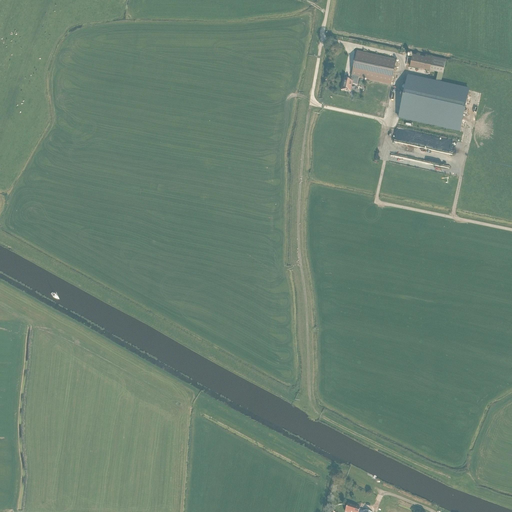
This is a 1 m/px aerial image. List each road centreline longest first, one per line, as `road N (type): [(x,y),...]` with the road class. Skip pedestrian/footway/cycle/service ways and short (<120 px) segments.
road 1 (track): [(310,401),(298,218),(311,102)]
road 2 (track): [(390,121),(376,201),(511,229)]
road 3 (track): [(459,482),(336,424),(310,401)]
